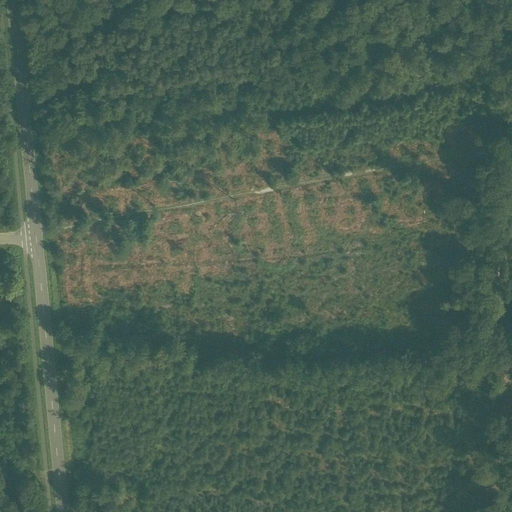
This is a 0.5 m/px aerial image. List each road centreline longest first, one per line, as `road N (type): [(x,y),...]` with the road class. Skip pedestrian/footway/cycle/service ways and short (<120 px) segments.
road 1 (track): [(35,235),(511,130)]
road 2 (tertiary): [(35,235),(62,511)]
road 3 (tertiary): [(12,0),(35,235)]
